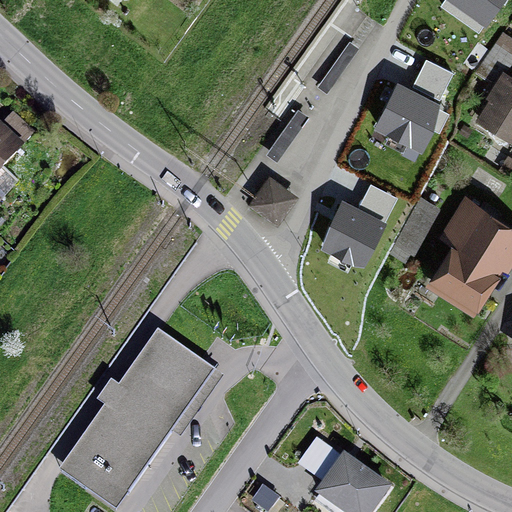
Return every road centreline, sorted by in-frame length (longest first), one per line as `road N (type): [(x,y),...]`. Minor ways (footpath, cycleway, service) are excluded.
road 1 (tertiary): [(0,37),(195,190),(267,271)]
road 2 (residential): [(409,0),(341,116),(267,271)]
road 3 (unclassified): [(204,511),(324,355)]
road 4 (residential): [(511,300),(416,447)]
road 5 (tertiary): [(324,355),(416,447)]
